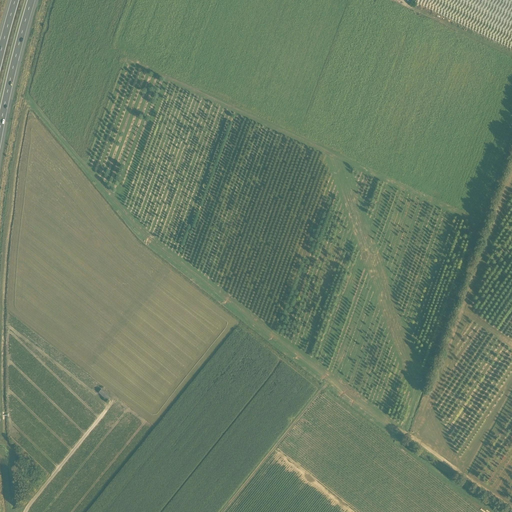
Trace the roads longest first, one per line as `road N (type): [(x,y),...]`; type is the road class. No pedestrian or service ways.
road 1 (unknown): [(229,511),(327,385)]
road 2 (motorway): [(0,128),(31,0)]
road 3 (track): [(511,55),(399,2)]
road 4 (unclassified): [(103,415),(27,511)]
